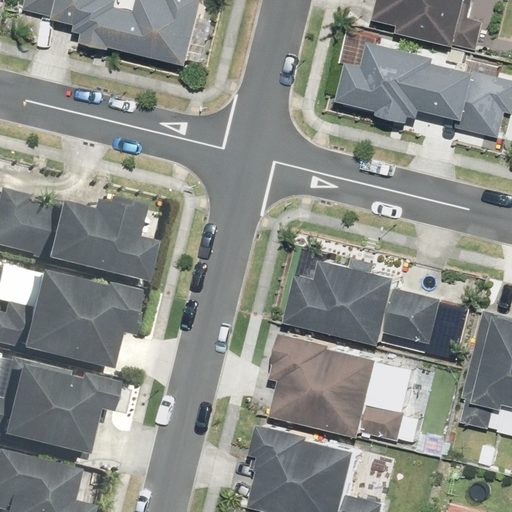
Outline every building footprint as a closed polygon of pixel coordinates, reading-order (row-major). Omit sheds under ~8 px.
[(119,50),(194,69),(211,0),(176,0),(176,2),(168,0),(145,0),(142,12),(125,8),(126,1),(121,0),(30,0),(27,11),(62,20),(61,22),(84,28),(82,34),(91,36),(88,45),(118,52),(119,50)] [(403,35),(462,49),(474,0),(380,0),(375,26),(399,32),(400,27),(405,29),(403,35)] [(461,130),(502,139),(507,113),(511,113),(511,80),(442,65),(443,60),(375,45),(370,68),(354,65),(346,104),(386,113),(385,119),(416,126),(418,119),(427,121),(429,114),(463,121),(461,130)] [(27,259),(137,287),(148,247),(128,242),(136,211),(99,202),(98,206),(84,203),(82,210),(42,200),(40,210),(23,206),(25,198),(0,191),(0,250),(27,257),(27,259)] [(304,276),(292,326),(388,349),(391,335),(436,345),(446,301),(401,291),(404,280),(328,262),(323,281),(304,276)] [(0,347),(13,351),(12,354),(102,376),(111,340),(124,343),(130,318),(124,317),(129,296),(96,288),(95,291),(9,271),(0,309),(0,347)] [(511,407),(511,318),(488,313),(467,399),(471,400),(465,424),(494,431),(499,410),(511,413),(511,407)] [(278,417),(367,440),(368,434),(404,443),(411,414),(407,413),(418,371),(337,351),(338,348),(288,335),(280,365),(282,365),(279,380),(287,382),(278,417)] [(0,441),(78,460),(89,415),(101,418),(109,387),(71,378),(70,383),(64,382),(65,375),(6,360),(5,364),(0,362),(0,441)] [(318,428),(295,422),(268,416),(260,447),(268,449),(265,461),(267,462),(258,499),(314,511),(386,511),(390,496),(356,488),(367,444),(317,432),(318,428)] [(504,445),(486,441),(480,466),(498,470),(504,445)] [(84,511),(85,510),(64,505),(72,471),(0,454),(0,511),(84,511)]
